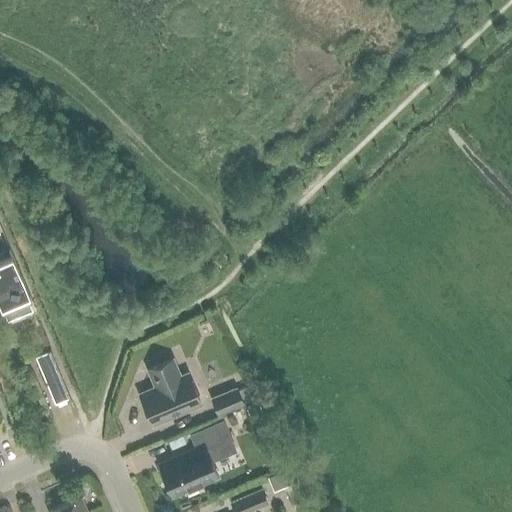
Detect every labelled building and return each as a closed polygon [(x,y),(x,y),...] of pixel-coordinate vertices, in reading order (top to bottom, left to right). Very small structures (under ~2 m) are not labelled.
[(0,304),(8,322),(34,311),(0,232),(0,304)] [(61,378),(50,350),(35,356),(47,384),(61,378)] [(155,378),(158,385),(140,393),(153,423),(200,403),(187,373),(180,376),(172,359),(148,369),(152,379),(155,378)] [(235,385),(209,396),(217,414),(243,403),(243,402),(251,398),(245,385),(237,388),(235,385)] [(256,402),(247,405),(254,422),(263,418),(261,414),(263,414),(259,404),(257,405),(256,402)] [(159,465),(161,469),(158,470),(162,480),(165,479),(171,493),(197,482),(199,485),(213,479),(212,476),(217,474),(211,460),(235,450),(222,421),(191,435),(197,449),(159,465)] [(260,487),(228,500),(233,511),(243,511),(266,502),(260,487)] [(86,511),(80,497),(49,510),(49,511),(86,511)]
